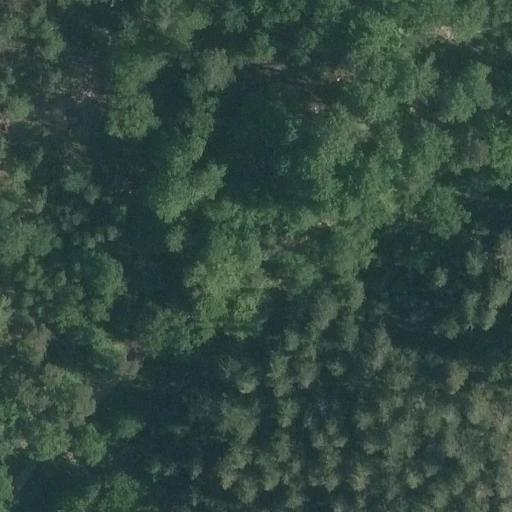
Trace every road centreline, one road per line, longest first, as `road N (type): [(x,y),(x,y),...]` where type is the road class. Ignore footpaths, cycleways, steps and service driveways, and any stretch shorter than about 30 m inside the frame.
road 1 (track): [(46,446),(249,257),(346,202),(511,135)]
road 2 (track): [(46,446),(27,423),(0,215)]
